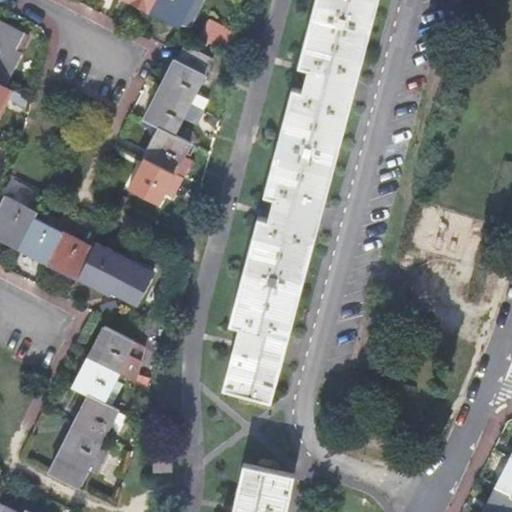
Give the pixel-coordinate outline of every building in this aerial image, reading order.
[(130,0),(149,10),(154,0),(130,0)] [(154,0),(149,10),(181,26),(185,18),(193,22),(203,0),(154,0)] [(234,321),(217,383),(264,396),(369,0),(308,0),(293,61),(302,64),(295,86),(287,83),(258,190),(268,192),(261,215),(252,213),(224,318),(234,321)] [(210,19),(202,37),(228,50),(237,31),(210,19)] [(0,21),(0,83),(5,86),(22,54),(14,49),(22,33),(0,21)] [(176,58),(160,89),(190,104),(197,91),(214,58),(190,45),(182,61),(176,58)] [(190,104),(160,89),(145,119),(161,128),(175,134),(184,117),(197,124),(204,111),(200,109),(190,104)] [(200,109),(204,111),(210,98),(197,91),(190,104),(200,109)] [(161,128),(146,157),(175,172),(183,176),(192,159),(184,155),(190,143),(175,134),(161,128)] [(175,172),(146,157),(130,187),(159,203),(175,172)] [(0,210),(0,236),(20,246),(35,217),(37,213),(7,197),(0,210)] [(35,217),(20,246),(50,261),(64,232),(35,217)] [(64,232),(50,261),(79,277),(89,258),(94,247),(64,232)] [(89,258),(79,277),(110,293),(113,289),(137,302),(153,271),(96,243),(94,247),(89,258)] [(106,327),(91,357),(120,372),(136,380),(151,350),(135,342),(106,327)] [(120,372),(91,357),(76,387),(92,395),(105,402),(120,372)] [(92,395),(75,425),(105,441),(121,410),(105,402),(92,395)] [(61,457),(53,473),(81,487),(105,441),(75,425),(59,456),(61,457)] [(172,449),(154,449),(155,468),(173,468),(172,449)] [(497,484),(511,492),(511,457),(497,484)] [(282,511),(286,495),(291,475),(242,463),(231,511),(282,511)] [(483,511),(511,511),(511,492),(497,484),(483,511)] [(18,511),(0,502),(0,511),(18,511)]
